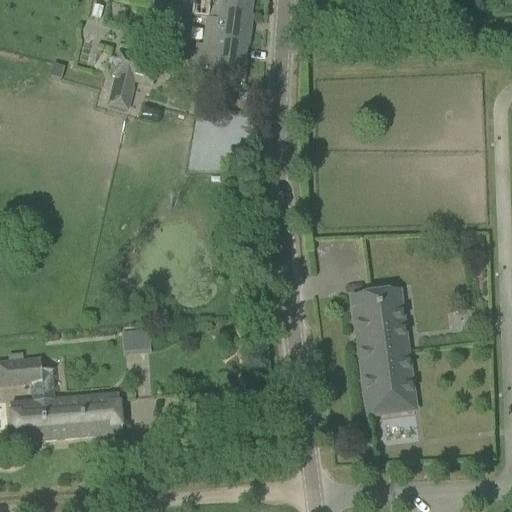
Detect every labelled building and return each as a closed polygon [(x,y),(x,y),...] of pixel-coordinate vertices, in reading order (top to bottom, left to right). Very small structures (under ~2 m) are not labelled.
[(201,2),(199,19),(215,21),(216,13),(252,17),(250,16),(252,0),(218,0),(218,5),(201,2)] [(215,21),(199,19),(215,22),(212,48),(195,46),(192,71),(208,74),(208,79),(243,84),(246,60),(245,59),(246,48),(248,48),(251,28),(247,28),(248,24),(251,24),(252,17),(216,13),(215,21)] [(115,79),(107,107),(126,113),(132,90),(130,89),(139,58),(117,53),(111,77),(115,79)] [(52,66),(49,77),(60,81),(100,91),(102,79),(72,71),(64,69),(52,66)] [(413,412),(402,326),(397,293),(351,299),(367,418),(413,412)] [(122,353),(149,352),(148,331),(121,332),(122,353)] [(31,405),(8,407),(12,446),(121,436),(117,398),(54,403),(51,373),(52,373),(52,372),(40,373),(38,361),(37,361),(37,362),(20,364),(22,386),(20,386),(20,387),(29,386),(31,405)]
